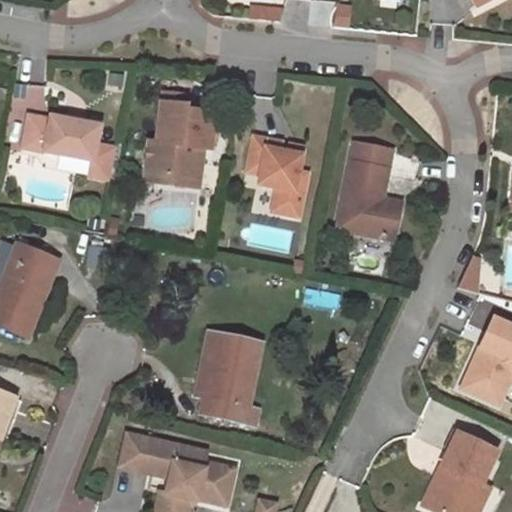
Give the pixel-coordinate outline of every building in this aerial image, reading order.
[(40,109),(44,88),(27,85),(23,106),(40,109)] [(159,96),(157,107),(181,110),(183,99),(159,96)] [(181,110),(157,107),(151,143),(154,144),(147,182),(158,184),(173,173),(200,178),(203,164),(197,158),(200,145),(206,147),(213,147),(218,115),(181,110)] [(68,118),(66,124),(82,127),(84,121),(68,118)] [(45,125),(26,120),(20,150),(91,163),(98,129),(82,127),(66,124),(46,119),(45,125)] [(281,143),(255,139),(248,174),(261,176),(258,188),(278,192),(274,213),(300,217),(310,173),(302,171),(305,156),(293,154),(280,151),(281,143)] [(203,164),(206,147),(200,145),(197,158),(203,164)] [(295,145),(293,154),(305,156),(307,147),(295,145)] [(386,171),(349,164),(337,231),(392,241),(398,213),(380,210),(381,200),(386,171)] [(198,191),(200,178),(173,173),(158,184),(198,191)] [(400,204),(381,200),(380,210),(398,213),(400,204)] [(0,273),(2,275),(13,245),(0,240),(0,273)] [(2,275),(0,278),(0,325),(25,336),(56,259),(14,243),(13,245),(2,275)] [(511,327),(493,319),(462,388),(500,406),(511,379),(511,327)] [(215,333),(207,332),(192,395),(201,397),(215,333)] [(260,343),(215,333),(201,397),(198,413),(252,425),(255,410),(247,408),(260,343)] [(0,429),(13,396),(0,391),(0,429)] [(206,451),(124,430),(116,464),(152,473),(168,477),(166,485),(162,484),(161,491),(155,489),(149,511),(182,511),(185,501),(192,503),(194,498),(196,486),(226,494),(232,468),(203,461),(206,451)] [(495,453),(455,434),(439,468),(444,471),(426,508),(434,511),(466,511),(470,504),(481,508),(489,491),(479,487),(495,453)] [(168,477),(152,473),(148,487),(155,489),(161,491),(162,484),(166,485),(168,477)] [(226,494),(196,486),(194,498),(223,505),(226,494)] [(270,511),(272,505),(255,501),(251,511),(270,511)]
